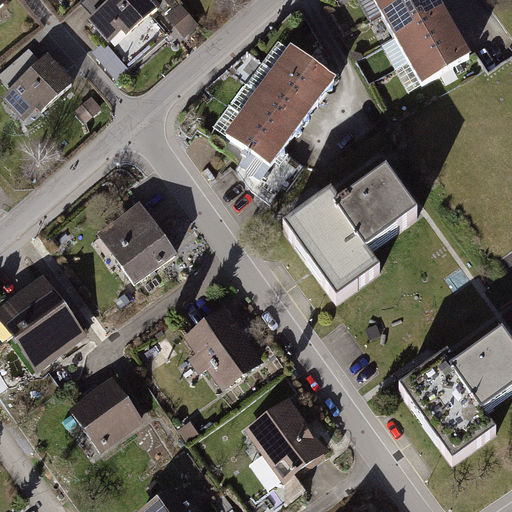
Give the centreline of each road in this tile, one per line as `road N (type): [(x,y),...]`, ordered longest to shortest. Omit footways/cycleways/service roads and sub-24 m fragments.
road 1 (residential): [(417,511),(136,121)]
road 2 (residential): [(273,0),(136,121)]
road 3 (residential): [(136,121),(0,237)]
road 4 (residential): [(29,0),(136,121)]
